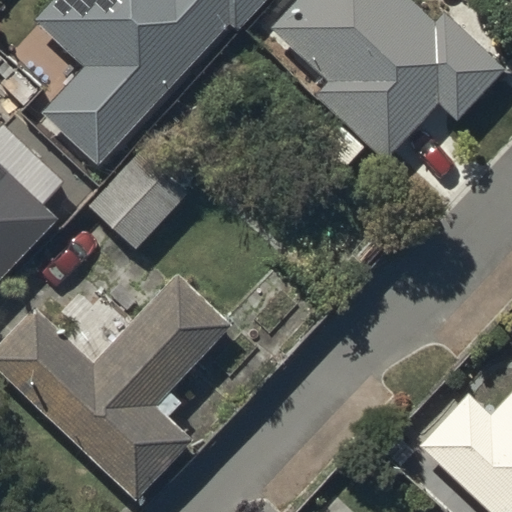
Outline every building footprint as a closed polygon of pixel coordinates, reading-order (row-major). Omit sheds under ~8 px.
[(267,0),(58,0),(34,25),(86,74),(46,115),(98,165),(232,24),(238,30),(267,0)] [(438,27),(409,0),(300,0),(270,32),(330,88),(319,99),(386,162),(440,105),(460,124),(505,76),(446,19),(438,27)] [(365,156),(340,133),(321,153),(345,177),(365,156)] [(186,197),(141,156),(92,211),(138,251),(186,197)] [(0,286),(60,223),(0,167),(0,286)] [(231,333),(179,285),(101,370),(37,311),(0,350),(0,376),(141,506),(196,447),(158,412),(231,333)] [(511,511),(511,404),(495,422),(471,399),(421,451),(485,511),(511,511)]
